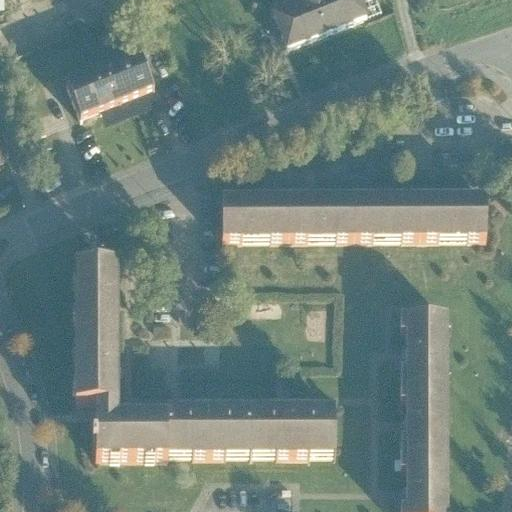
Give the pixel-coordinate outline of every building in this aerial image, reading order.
[(291,52),(334,34),(319,0),(300,0),(302,4),(276,15),(291,52)] [(319,0),(334,34),(374,18),(366,0),(319,0)] [(157,93),(143,56),(67,85),(84,124),(102,117),(105,154),(110,160),(119,163),(177,141),(180,134),(181,126),(157,93)] [(0,167),(12,162),(0,135),(0,167)] [(289,248),(289,207),(224,207),(224,247),(289,248)] [(289,248),(354,247),(354,207),(289,207),(289,248)] [(420,208),(354,207),(354,247),(420,247),(420,208)] [(420,208),(420,247),(487,247),(486,207),(420,208)] [(118,272),(75,272),(75,342),(118,341),(118,272)] [(406,322),(407,392),(452,391),(451,322),(406,322)] [(118,341),(75,342),(75,411),(96,410),(119,410),(118,341)] [(452,391),(407,392),(407,462),(453,461),(452,391)] [(96,415),(96,420),(119,420),(119,415),(119,410),(96,410),(96,415)] [(248,464),(248,416),(170,416),(170,420),(171,465),(248,464)] [(248,464),(335,464),(335,416),(248,416),(248,464)] [(96,420),(96,466),(171,465),(170,420),(119,420),(96,420)] [(407,462),(407,511),(453,511),(453,461),(407,462)]
